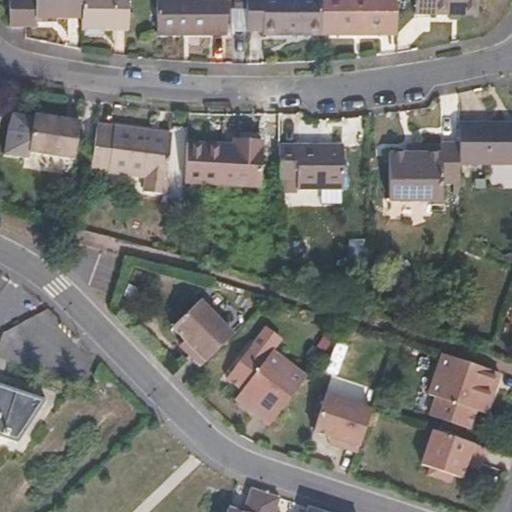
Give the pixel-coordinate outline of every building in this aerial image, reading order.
[(83,12),(83,0),(7,0),(8,22),(35,22),(35,11),(83,12)] [(127,24),(127,0),(83,0),(83,12),(83,25),(127,24)] [(225,32),(225,0),(157,0),(158,31),(225,32)] [(323,33),(322,0),(247,0),(248,29),(263,29),(263,34),(323,33)] [(398,33),(397,0),(322,0),(323,33),(398,33)] [(415,0),(415,16),(478,15),(478,0),(415,0)] [(6,133),(3,156),(28,160),(28,155),(73,162),(79,122),(34,116),(33,119),(12,115),(6,133)] [(511,123),(460,122),(460,141),(460,163),(511,162),(511,123)] [(161,197),(170,137),(95,127),(89,171),(144,179),(142,194),(161,197)] [(182,183),(221,186),(257,188),(261,143),(233,141),(232,154),(222,154),(222,148),(185,145),(182,183)] [(460,184),(460,175),(460,163),(460,141),(439,142),(439,145),(405,145),(404,155),(388,154),(387,201),(440,201),(440,183),(460,184)] [(277,146),(276,179),(293,179),(293,191),(310,191),(310,209),(337,209),(337,191),(339,191),(339,146),(277,146)] [(293,179),(276,179),(277,191),(293,191),(293,179)] [(170,327),(183,341),(178,347),(199,368),(232,336),(198,301),(170,327)] [(234,400),(243,406),(269,425),(306,375),(271,351),(279,340),(264,328),(227,379),(241,390),(234,400)] [(323,352),(333,338),(324,333),(315,346),(310,342),(303,351),(314,359),(321,351),(323,352)] [(372,384),(383,354),(372,350),(360,380),(372,384)] [(485,412),(488,403),(498,372),(441,353),(429,394),(434,396),(429,415),(468,427),(474,409),(485,412)] [(44,398),(0,383),(0,433),(16,439),(44,398)] [(327,444),(341,448),(357,452),(371,409),(325,395),(313,432),(329,436),(327,444)] [(478,469),(484,447),(431,430),(421,464),(429,467),(426,476),(448,483),(451,474),(461,476),(464,465),(478,469)] [(257,511),(264,492),(250,487),(242,511),(228,507),(226,511),(257,511)] [(276,511),(280,498),(264,492),(257,511),(276,511)]
